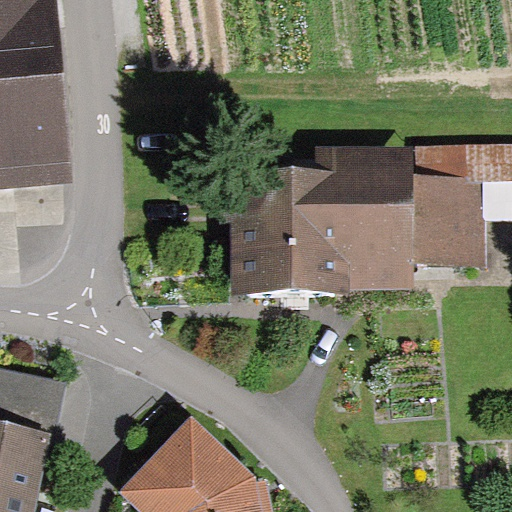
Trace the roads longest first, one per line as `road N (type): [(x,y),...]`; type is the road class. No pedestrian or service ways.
road 1 (residential): [(83,0),(108,179),(97,261),(75,324)]
road 2 (residential): [(296,511),(221,420),(147,357),(75,324)]
